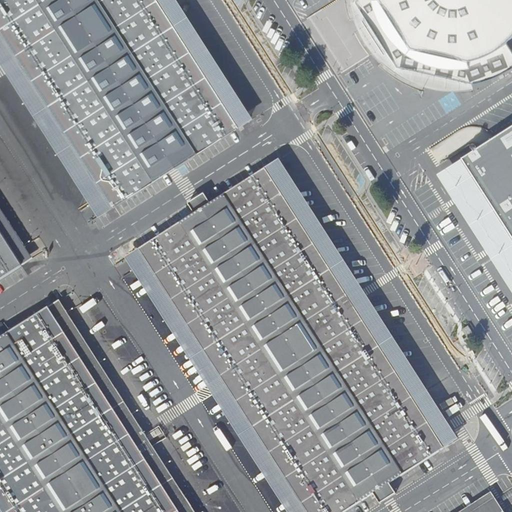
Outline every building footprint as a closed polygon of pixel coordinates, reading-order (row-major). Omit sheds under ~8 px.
[(239,127),(157,0),(0,0),(0,30),(113,208),(239,127)] [(157,0),(239,127),(250,120),(172,0),(157,0)] [(473,89),(472,84),(396,67),(355,2),(355,0),(349,0),(350,2),(352,11),(354,19),(356,25),(359,31),(363,39),(365,42),(367,46),(374,54),(377,58),(381,62),(386,66),(399,75),(411,81),(421,86),(436,89),(443,90),(457,91),(464,90),(473,89)] [(511,68),(511,48),(511,49),(506,41),(504,39),(509,36),(510,39),(511,37),(511,0),(355,0),(355,2),(396,67),(473,84),(479,83),(483,82),(489,80),(492,79),(496,77),(500,76),(507,71),(511,68)] [(0,54),(102,215),(113,208),(0,30),(0,54)] [(511,128),(462,160),(478,185),(511,237),(511,128)] [(511,237),(478,185),(462,160),(446,170),(462,195),(454,200),(511,289),(511,237)] [(265,168),(444,448),(455,441),(276,162),(265,168)] [(194,214),(140,248),(307,511),(344,511),(373,493),(378,501),(394,491),(390,483),(444,448),(265,168),(211,203),(204,193),(188,203),(194,214)] [(0,279),(22,266),(14,253),(24,247),(0,209),(0,279)] [(14,253),(22,266),(33,259),(32,258),(25,246),(24,247),(14,253)] [(307,511),(140,248),(129,255),(292,511),(307,511)] [(48,307),(55,317),(66,311),(66,310),(60,300),(48,307)] [(0,505),(39,481),(45,490),(8,511),(179,511),(144,456),(155,449),(118,392),(107,399),(103,392),(114,385),(66,311),(55,317),(48,307),(0,337),(0,505)] [(114,385),(103,392),(107,399),(118,392),(114,385)] [(159,426),(149,432),(154,441),(164,434),(159,426)] [(144,456),(179,511),(195,511),(155,449),(144,456)] [(39,481),(0,505),(0,511),(8,511),(45,490),(39,481)] [(394,491),(378,501),(380,504),(396,494),(394,491)] [(459,511),(473,511),(495,498),(491,492),(459,511)] [(504,511),(495,498),(473,511),(504,511)]
